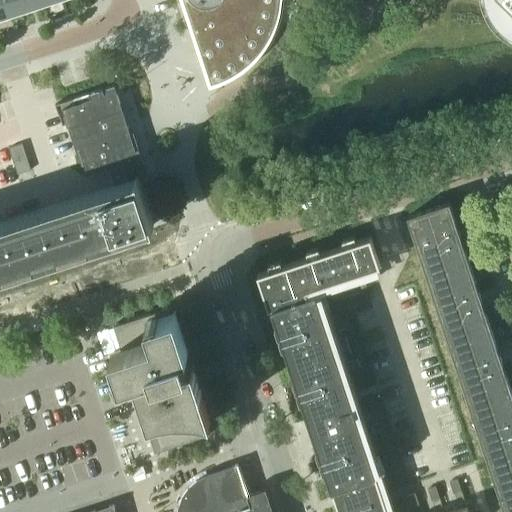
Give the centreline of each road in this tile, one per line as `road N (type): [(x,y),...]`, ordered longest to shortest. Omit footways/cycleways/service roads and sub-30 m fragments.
road 1 (residential): [(487,156),(210,246)]
road 2 (residential): [(210,246),(297,511)]
road 3 (residential): [(210,246),(132,14)]
road 4 (residential): [(0,57),(132,14)]
